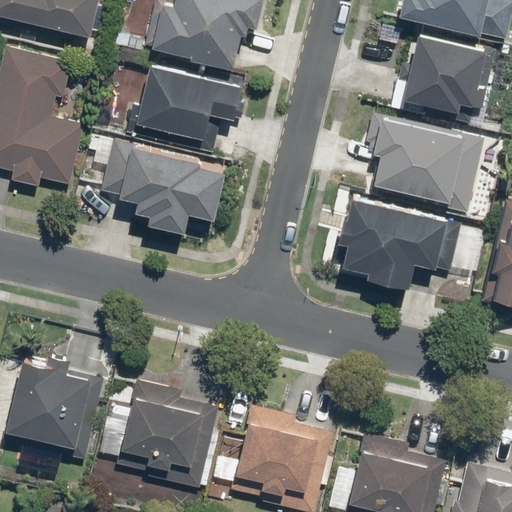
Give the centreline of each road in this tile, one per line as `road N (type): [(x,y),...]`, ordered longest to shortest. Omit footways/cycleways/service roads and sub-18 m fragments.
road 1 (residential): [(261,319),(335,0)]
road 2 (tertiary): [(0,256),(261,319)]
road 3 (tertiary): [(261,319),(511,378)]
